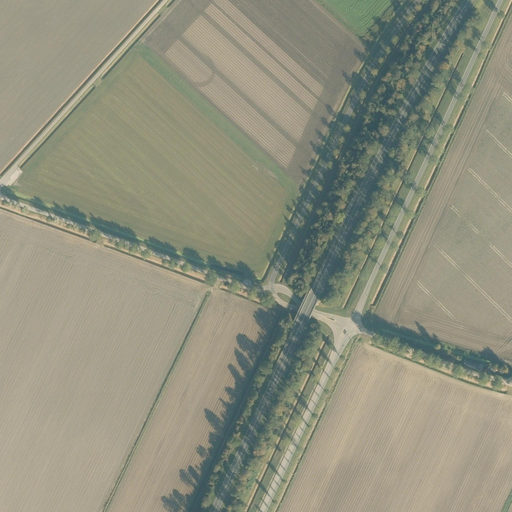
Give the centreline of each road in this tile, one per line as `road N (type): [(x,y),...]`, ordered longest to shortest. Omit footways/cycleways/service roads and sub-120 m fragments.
road 1 (trunk): [(213,511),(366,182),(469,0)]
road 2 (trunk): [(350,326),(502,0)]
road 3 (trunk): [(418,0),(356,97),(271,289)]
road 4 (unclassified): [(271,289),(240,285),(0,197)]
road 5 (unclassified): [(0,182),(166,0)]
road 6 (primary): [(262,511),(335,353)]
road 7 (unclassified): [(510,383),(350,326)]
